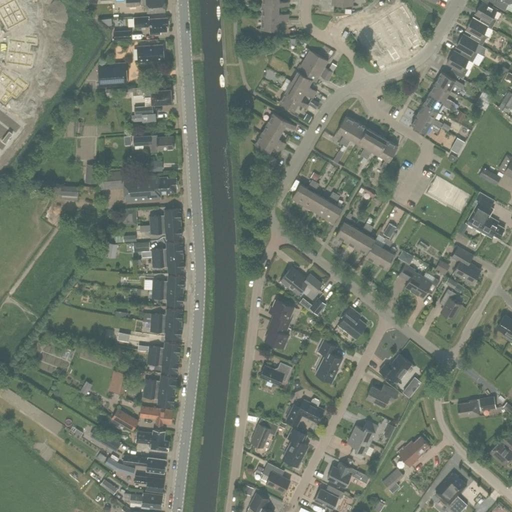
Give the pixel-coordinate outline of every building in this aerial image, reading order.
[(14,0),(13,0),(0,7),(0,14),(2,19),(20,10),(14,0)] [(126,0),(127,5),(147,4),(148,11),(165,10),(165,8),(167,8),(167,2),(165,2),(164,0),(126,0)] [(505,10),(509,2),(511,2),(511,0),(490,0),(490,1),(505,10)] [(491,28),(497,19),(493,16),(497,9),(482,1),(475,12),(481,16),(478,21),(487,26),(491,28)] [(375,2),(364,8),(369,15),(379,10),(375,2)] [(279,5),(262,4),(261,16),(288,17),(288,13),(278,13),(279,5)] [(404,7),(393,14),(400,25),(406,34),(407,36),(414,32),(408,24),(412,22),(404,7)] [(364,9),(353,15),(357,21),(367,14),(364,9)] [(20,10),(2,19),(8,29),(25,19),(20,10)] [(387,18),(383,20),(392,34),(393,37),(396,41),(400,48),(405,44),(406,46),(409,47),(410,47),(411,47),(412,46),(413,46),(407,36),(406,34),(400,25),(393,14),(387,18)] [(150,17),(149,15),(134,17),(135,26),(149,25),(150,33),(157,32),(157,30),(167,29),(166,25),(168,24),(167,17),(166,16),(150,17)] [(288,17),(261,16),(261,28),(277,29),(278,21),(288,21),(288,17)] [(472,32),(469,37),(482,45),(487,35),(483,33),(487,26),(478,21),(472,17),(466,29),(472,32)] [(383,20),(373,26),(387,49),(390,47),(385,38),(392,34),(383,20)] [(373,26),(362,33),(371,47),(378,43),(383,51),(387,49),(373,26)] [(114,30),(114,38),(131,37),(130,29),(114,30)] [(482,45),(469,37),(463,34),(456,45),(462,49),(459,54),(472,61),(478,52),(474,50),(478,43),(482,45)] [(10,41),(8,52),(28,55),(29,44),(30,44),(36,45),(36,38),(25,37),(25,38),(26,38),(25,42),(24,42),(24,43),(10,41),(9,40),(9,41),(10,41)] [(137,45),(138,61),(164,60),(163,44),(137,45)] [(310,49),(304,60),(330,75),(333,71),(324,66),(328,60),(310,49)] [(472,61),(459,54),(453,50),(447,62),(453,65),(450,71),(463,78),(468,69),(464,66),(468,59),(472,61)] [(6,63),(31,66),(33,55),(29,55),(28,55),(8,52),(7,63),(6,63)] [(312,79),(315,81),(319,74),(328,79),(330,75),(304,60),(298,70),(312,79)] [(127,84),(126,61),(98,63),(99,86),(127,84)] [(503,78),(508,69),(502,66),(497,75),(503,78)] [(52,82),(54,74),(41,70),(39,78),(52,82)] [(308,85),(312,79),(298,70),(292,80),(315,94),(317,90),(308,85)] [(435,82),(450,90),(454,83),(462,88),(464,84),(441,71),(435,82)] [(2,74),(0,77),(0,85),(11,95),(12,95),(15,98),(22,89),(23,90),(27,85),(18,78),(17,79),(18,79),(15,83),(14,82),(14,83),(2,73),(2,74)] [(312,97),(315,94),(292,80),(285,91),(300,99),(304,92),(312,97)] [(452,105),(454,102),(446,97),(450,90),(435,82),(429,92),(452,105)] [(0,100),(5,104),(5,103),(11,95),(0,85),(0,100)] [(153,90),(152,86),(144,86),(132,87),(132,95),(144,94),(145,96),(152,95),(152,102),(171,101),(170,88),(153,90)] [(498,106),(509,112),(511,106),(511,92),(508,90),(498,106)] [(309,104),(300,99),(285,91),(279,101),(294,110),(298,103),(306,108),(309,104)] [(450,109),(452,105),(429,92),(423,103),(438,111),(441,104),(450,109)] [(485,109),(489,102),(479,97),(475,103),(485,109)] [(308,103),(316,108),(319,102),(312,98),(308,103)] [(77,110),(80,111),(80,110),(81,104),(78,103),(72,101),(71,106),(70,108),(77,110)] [(423,103),(417,113),(440,126),(442,123),(434,118),(438,111),(423,103)] [(465,113),(460,111),(457,116),(456,118),(461,121),(466,114),(465,113)] [(273,112),(267,122),(282,131),(285,124),(294,129),(296,125),(273,112)] [(309,122),(312,116),(307,113),(304,119),(309,122)] [(440,126),(417,113),(411,124),(426,132),(430,125),(442,132),(444,128),(440,126)] [(342,144),(356,121),(345,115),(337,129),(344,133),(339,142),(342,144)] [(351,138),(358,142),(366,127),(356,121),(342,144),(346,146),(351,138)] [(278,138),(282,131),(267,122),(261,133),(284,146),(286,143),(278,138)] [(444,122),(441,126),(448,130),(451,126),(444,122)] [(366,127),(358,142),(365,146),(360,154),(363,156),(377,133),(366,127)] [(284,146),(261,133),(255,143),(269,152),(273,145),(282,150),(284,146)] [(377,133),(363,156),(367,158),(372,150),(379,154),(387,139),(377,133)] [(157,134),(133,136),(134,145),(151,143),(151,147),(151,152),(158,151),(158,149),(174,147),(173,134),(157,136),(157,134)] [(457,137),(451,149),(458,153),(465,141),(457,137)] [(398,145),(387,139),(379,154),(385,158),(380,166),(384,168),(398,145)] [(268,152),(265,158),(273,163),(277,157),(268,152)] [(448,159),(454,162),(457,157),(451,153),(448,159)] [(163,160),(147,160),(147,170),(163,170),(163,160)] [(95,182),(97,164),(86,163),(85,181),(95,182)] [(479,175),(495,185),(500,176),(484,166),(479,175)] [(125,175),(124,169),(100,170),(100,187),(125,186),(126,200),(163,199),(163,194),(169,193),(169,192),(176,191),(176,187),(177,187),(177,176),(168,177),(168,175),(160,175),(160,174),(125,175)] [(320,174),(314,171),(311,177),(316,180),(320,174)] [(291,198),(302,204),(315,181),(312,179),(307,187),(300,183),(291,198)] [(315,181),(302,204),(312,210),(321,195),(314,191),(319,183),(315,181)] [(62,185),(47,184),(47,191),(61,192),(62,185)] [(79,187),(75,186),(62,185),(61,194),(61,199),(78,200),(79,187)] [(323,216),(336,193),(333,191),(328,199),(321,195),(312,210),(323,216)] [(492,237),(493,234),(499,237),(504,227),(497,223),(498,221),(489,216),(493,208),(490,207),(492,202),(480,191),(471,206),(474,207),(466,222),(492,237)] [(336,193),(323,216),(333,222),(342,208),(335,204),(340,195),(336,193)] [(165,214),(149,214),(150,224),(152,224),(181,223),(180,208),(165,209),(165,214)] [(127,209),(116,226),(133,225),(132,211),(132,209),(127,209)] [(346,241),(354,226),(348,222),(353,214),(349,212),(335,235),(346,241)] [(361,230),(354,226),(346,241),(356,247),(369,224),(366,222),(361,230)] [(390,222),(384,232),(389,235),(395,225),(390,222)] [(141,226),(141,232),(150,231),(150,232),(155,232),(162,231),(166,231),(166,236),(181,236),(181,223),(152,224),(150,224),(150,226),(141,226)] [(373,241),(374,241),(375,239),(368,235),(373,226),(369,224),(356,247),(366,253),(373,241)] [(373,241),(366,253),(365,255),(375,261),(389,239),(385,237),(380,245),(374,241),(373,241)] [(389,239),(375,261),(386,268),(394,253),(387,249),(392,241),(389,239)] [(150,250),(149,241),(133,242),(134,251),(150,250)] [(152,257),(183,256),(182,241),(167,242),(167,247),(151,248),(151,250),(152,256),(152,257)] [(107,242),(105,256),(115,257),(117,243),(107,242)] [(453,272),(473,283),(481,269),(468,262),(473,255),(458,246),(452,256),(460,261),(453,272)] [(401,257),(413,263),(418,254),(406,248),(401,257)] [(183,269),(183,256),(152,257),(152,265),(168,265),(168,270),(183,269)] [(435,268),(445,274),(450,265),(440,259),(435,268)] [(415,268),(405,262),(398,274),(408,280),(405,286),(414,291),(423,276),(413,270),(415,268)] [(310,273),(305,278),(291,266),(281,279),(298,293),(306,284),(315,291),(322,283),(310,273)] [(152,287),(183,288),(184,275),(169,274),(168,280),(152,279),(152,287)] [(423,276),(414,291),(423,297),(427,290),(431,293),(439,280),(434,277),(432,281),(423,276)] [(449,276),(445,281),(454,286),(457,281),(449,276)] [(183,303),(183,288),(152,287),(151,297),(167,298),(167,302),(183,303)] [(441,312),(452,318),(461,303),(454,299),(457,293),(448,288),(439,302),(445,305),(441,312)] [(309,307),(318,314),(326,304),(318,297),(309,307)] [(271,320),(288,327),(292,318),(290,317),(294,307),(275,299),(270,312),(274,313),(271,320)] [(339,324),(355,338),(366,324),(354,315),(357,311),(350,306),(342,316),(344,318),(339,324)] [(150,321),(182,322),(182,308),(167,307),(167,314),(151,313),(150,321)] [(511,318),(505,314),(497,327),(505,332),(503,335),(511,340),(511,337),(511,318)] [(288,327),(271,320),(268,326),(270,327),(264,339),(283,347),(289,334),(286,333),(288,327)] [(181,336),(182,322),(150,321),(150,331),(165,332),(165,335),(181,336)] [(130,334),(119,332),(118,339),(129,341),(130,334)] [(315,373),(331,381),(336,372),(335,372),(342,358),(333,353),(336,346),(324,340),(318,350),(325,354),(315,373)] [(148,355),(178,358),(179,342),(164,341),(164,346),(149,344),(148,355)] [(390,376),(397,381),(411,363),(399,353),(392,362),(391,361),(388,365),(385,363),(379,370),(389,378),(390,376)] [(176,372),(178,358),(148,355),(147,363),(162,364),(161,370),(176,372)] [(282,379),(285,380),(292,366),(280,361),(278,367),(274,368),(265,364),(260,376),(279,385),(282,379)] [(109,389),(124,392),(128,372),(113,369),(109,389)] [(146,387),(175,389),(176,375),(160,374),(160,379),(156,379),(149,378),(145,378),(144,386),(146,387)] [(80,390),(86,393),(92,384),(86,380),(80,390)] [(398,391),(387,385),(383,384),(381,389),(372,385),(366,396),(384,405),(388,398),(393,401),(398,391)] [(173,405),(175,389),(146,387),(144,386),(143,396),(157,397),(157,403),(173,405)] [(406,386),(402,391),(409,396),(413,391),(406,386)] [(81,399),(87,402),(90,397),(84,394),(81,399)] [(494,396),(479,398),(481,409),(496,407),(494,396)] [(317,405),(319,402),(319,399),(315,397),(312,398),(310,402),(304,398),(298,409),(292,407),(286,420),(297,425),(302,414),(318,422),(324,409),(317,405)] [(469,401),(457,403),(459,416),(469,414),(469,416),(479,415),(478,410),(481,409),(479,398),(476,398),(469,400),(469,401)] [(99,409),(87,402),(81,399),(78,404),(96,414),(99,409)] [(163,420),(171,421),(173,408),(142,405),(141,416),(157,417),(156,421),(163,422),(163,420)] [(112,417),(132,430),(138,420),(117,408),(112,417)] [(269,432),(275,434),(279,424),(267,419),(265,425),(259,423),(251,441),(263,446),(269,432)] [(351,433),(370,442),(378,425),(366,420),(362,428),(356,424),(351,433)] [(283,458),(297,465),(308,445),(303,442),(307,435),(292,427),(288,437),(292,439),(283,458)] [(150,447),(168,449),(169,439),(164,438),(165,429),(158,429),(157,432),(136,430),(134,441),(150,442),(150,447)] [(500,439),(490,451),(505,465),(511,456),(511,434),(511,435),(507,432),(501,438),(500,439)] [(105,433),(100,441),(116,450),(120,442),(105,433)] [(370,442),(351,433),(347,442),(354,445),(350,453),(361,459),(370,442)] [(397,452),(410,466),(417,460),(416,459),(421,454),(420,453),(429,445),(420,435),(413,442),(412,440),(405,446),(404,445),(397,452)] [(100,452),(97,457),(103,461),(106,456),(100,452)] [(148,457),(124,455),(124,462),(147,465),(147,470),(164,472),(164,471),(166,470),(166,466),(165,465),(165,458),(148,457)] [(117,470),(133,475),(135,467),(119,462),(109,456),(104,463),(117,470)] [(266,483),(284,492),(290,479),(279,474),(281,468),(268,461),(262,472),(269,476),(266,483)] [(351,475),(353,476),(356,470),(341,462),(338,468),(333,465),(327,477),(345,486),(351,475)] [(389,488),(404,475),(397,467),(382,481),(389,488)] [(453,472),(436,491),(458,511),(459,511),(467,504),(457,494),(467,484),(460,478),(459,479),(458,477),(459,476),(453,472)] [(145,489),(163,491),(164,479),(136,475),(135,482),(146,483),(145,489)] [(99,484),(113,494),(117,488),(104,478),(99,484)] [(242,490),(250,494),(253,487),(245,483),(242,490)] [(338,497),(341,498),(344,492),(328,484),(325,490),(320,487),(314,499),(332,508),(338,497)] [(161,507),(162,493),(144,491),(143,495),(125,493),(124,501),(142,503),(142,507),(149,508),(149,505),(161,507)] [(249,505),(245,511),(273,511),(264,507),(269,499),(256,492),(249,505)] [(384,503),(379,500),(374,508),(379,511),(384,503)]
